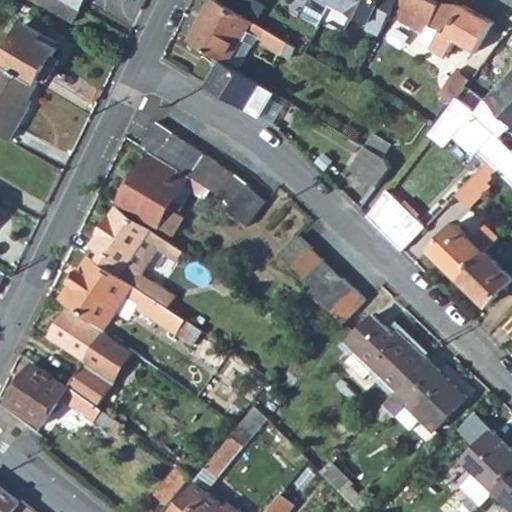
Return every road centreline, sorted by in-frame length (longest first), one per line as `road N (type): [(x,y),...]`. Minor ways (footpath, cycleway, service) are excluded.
road 1 (residential): [(511,391),(266,146),(140,65)]
road 2 (residential): [(140,65),(0,358)]
